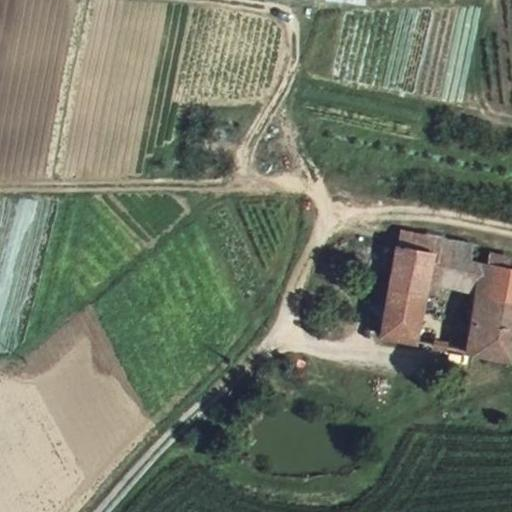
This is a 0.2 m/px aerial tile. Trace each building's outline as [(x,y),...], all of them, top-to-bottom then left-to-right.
[(399,229),(396,246),(429,253),(470,259),(473,243),(399,229)] [(425,276),(429,253),(396,246),(389,281),(378,334),(414,341),(425,276)] [(511,267),(470,259),(429,253),(425,276),(475,286),(486,288),(511,291),(511,267)] [(486,288),(475,286),(471,310),(480,311),(486,288)] [(510,358),(511,346),(511,291),(486,288),(480,311),(471,310),(464,350),(510,358)]
